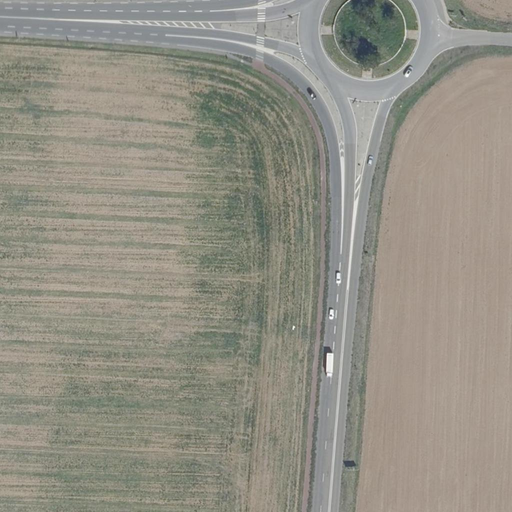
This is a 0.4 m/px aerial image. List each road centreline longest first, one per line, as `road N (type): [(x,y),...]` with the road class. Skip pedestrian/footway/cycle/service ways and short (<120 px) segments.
road 1 (secondary): [(173,31),(259,55),(312,93),(333,143),(351,255)]
road 2 (track): [(0,319),(318,344)]
road 3 (secondary): [(329,511),(351,255)]
road 4 (secondary): [(173,31),(315,56)]
road 5 (secondary): [(356,204),(392,87)]
road 6 (secondary): [(339,83),(356,204)]
